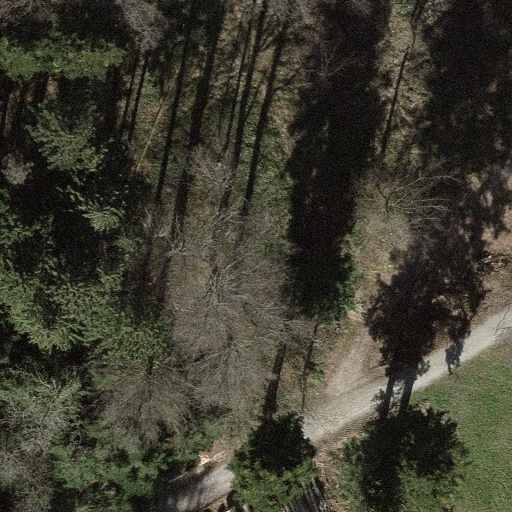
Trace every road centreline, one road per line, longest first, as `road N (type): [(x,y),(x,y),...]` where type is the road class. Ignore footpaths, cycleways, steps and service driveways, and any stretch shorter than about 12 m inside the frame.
road 1 (track): [(151,511),(325,415),(460,365),(511,319)]
road 2 (track): [(511,168),(365,290),(325,415)]
